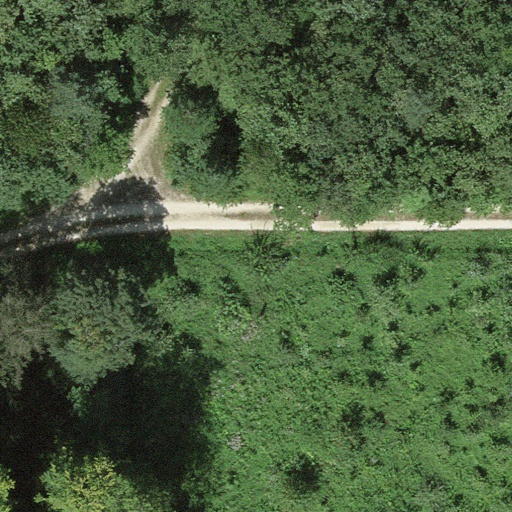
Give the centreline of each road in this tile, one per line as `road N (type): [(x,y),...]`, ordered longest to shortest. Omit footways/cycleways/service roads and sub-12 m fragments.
road 1 (track): [(511,220),(104,223),(0,254)]
road 2 (track): [(205,0),(113,180),(104,223)]
